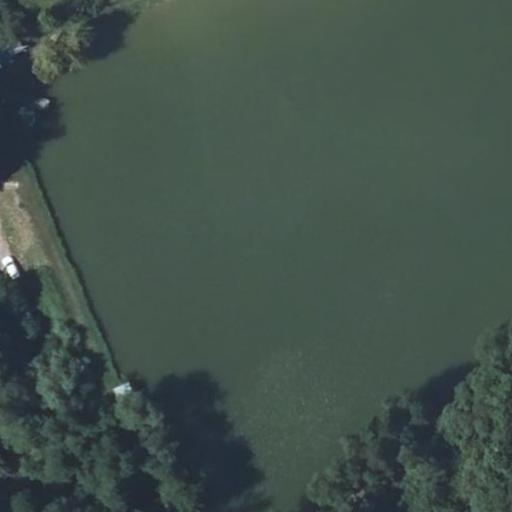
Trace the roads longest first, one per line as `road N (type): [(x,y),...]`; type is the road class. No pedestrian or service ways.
road 1 (track): [(179,511),(123,420),(0,125)]
road 2 (track): [(508,413),(364,511)]
